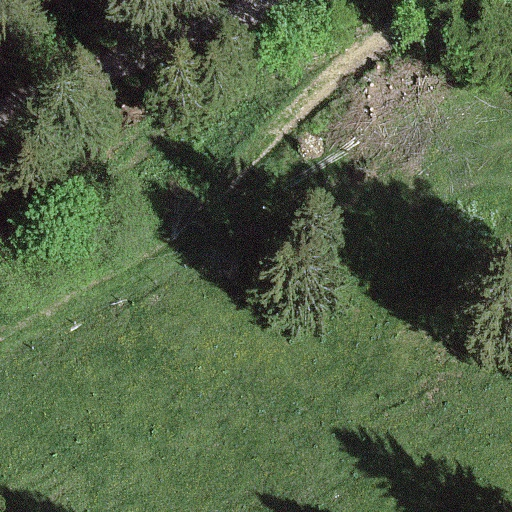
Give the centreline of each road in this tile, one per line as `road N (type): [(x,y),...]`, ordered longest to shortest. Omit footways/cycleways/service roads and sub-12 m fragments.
road 1 (track): [(450,0),(350,61),(215,184),(190,233),(0,346)]
road 2 (unclassified): [(308,0),(0,119)]
road 3 (track): [(190,233),(511,184)]
